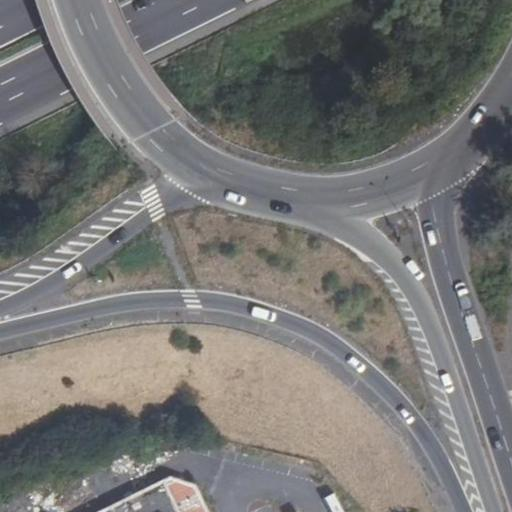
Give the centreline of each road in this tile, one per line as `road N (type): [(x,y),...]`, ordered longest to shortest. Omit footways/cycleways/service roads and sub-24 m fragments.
road 1 (motorway): [(0,332),(157,300),(242,307),(286,322),(358,367),(410,417),(461,511)]
road 2 (secondary): [(332,201),(374,239),(418,311),(491,511)]
road 3 (secondary): [(511,457),(438,245),(441,168)]
road 4 (motorway): [(0,304),(36,291),(208,181)]
road 5 (motorway): [(0,100),(201,0)]
road 6 (secondary): [(83,0),(89,33),(145,116),(208,181)]
road 7 (secondary): [(208,181),(269,199),(332,201)]
